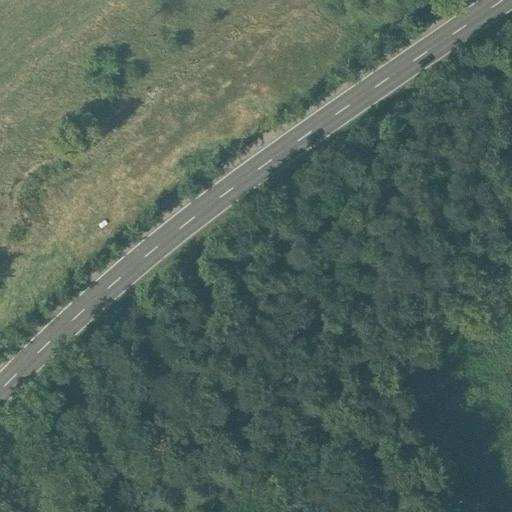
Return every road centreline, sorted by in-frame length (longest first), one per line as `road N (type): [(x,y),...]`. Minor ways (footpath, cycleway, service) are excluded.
road 1 (secondary): [(511,4),(0,401)]
road 2 (track): [(511,272),(260,446),(181,511)]
